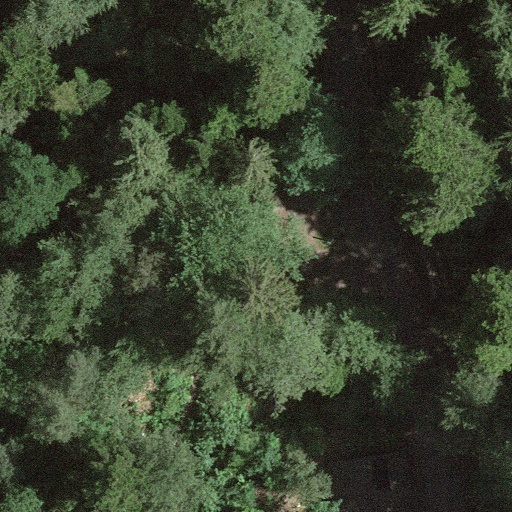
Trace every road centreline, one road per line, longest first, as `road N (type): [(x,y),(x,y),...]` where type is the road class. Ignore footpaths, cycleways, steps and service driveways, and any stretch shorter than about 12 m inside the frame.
road 1 (unclassified): [(342,0),(377,206),(421,370),(447,511)]
road 2 (track): [(0,273),(71,251),(377,206)]
